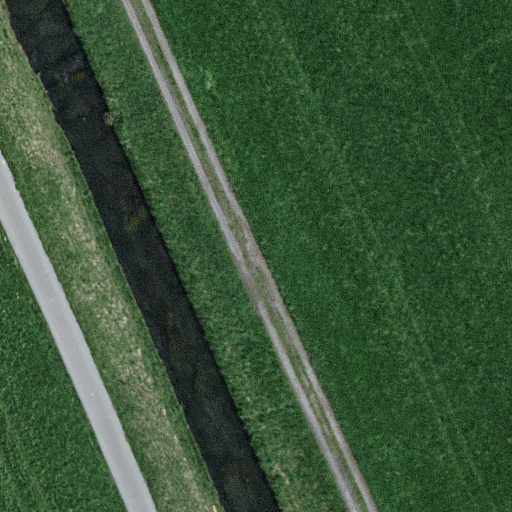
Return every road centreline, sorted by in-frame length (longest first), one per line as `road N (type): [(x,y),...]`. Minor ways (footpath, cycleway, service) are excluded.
road 1 (track): [(134,0),(363,511)]
road 2 (unclassified): [(0,185),(144,511)]
